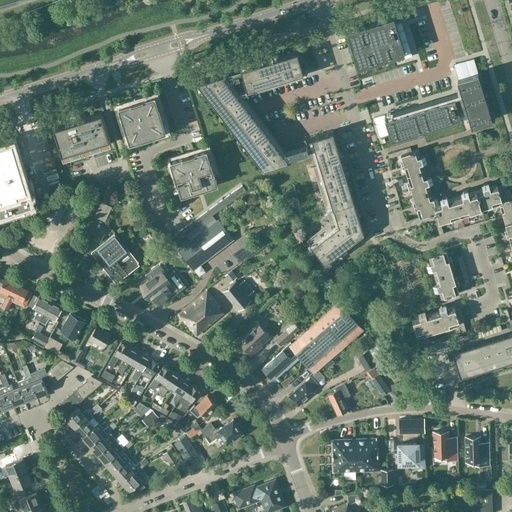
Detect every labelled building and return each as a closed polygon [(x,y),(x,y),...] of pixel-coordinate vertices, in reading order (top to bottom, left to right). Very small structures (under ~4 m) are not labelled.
[(396,22),(394,15),(347,29),(358,66),(392,55),(394,61),(412,55),(404,29),(398,30),(396,22)] [(249,91),(262,87),(276,82),(290,78),(304,74),(304,75),(305,74),(302,65),(297,50),(283,55),(269,59),(255,63),(241,67),(232,70),(233,71),(236,77),(243,75),(248,92),(249,91)] [(474,58),(453,64),(458,78),(460,86),(472,125),(492,119),(478,72),(474,58)] [(288,159),(279,148),(270,135),(260,123),(251,111),(242,99),(241,98),(232,86),(222,73),(203,78),(204,80),(207,92),(207,93),(208,94),(209,94),(208,94),(213,92),(217,104),(216,105),(217,107),(218,106),(222,104),(226,117),(225,117),(227,119),(227,118),(232,117),(236,129),(235,129),(236,131),(237,130),(241,129),(245,141),(244,142),(245,143),(246,143),(246,142),(251,141),(254,153),(254,154),(255,155),(260,153),(264,166),(263,166),(264,167),(291,159),(291,158),(288,159)] [(443,76),(448,87),(452,85),(447,74),(443,76)] [(166,130),(161,112),(155,95),(119,106),(130,141),(166,130)] [(447,98),(386,117),(385,113),(373,117),(380,136),(391,133),(392,137),(453,118),(461,116),(455,96),(447,98)] [(80,115),(77,116),(73,117),(74,120),(54,126),(62,153),(70,150),(72,154),(95,147),(102,145),(101,141),(110,138),(102,111),(81,118),(80,115)] [(334,255),(344,248),(364,232),(357,210),(353,197),(349,183),(345,170),(341,157),(339,149),(337,143),(333,130),(310,137),(314,150),(318,164),(313,166),(317,178),(321,192),(325,205),(329,219),(330,221),(326,225),(316,232),(307,239),(325,263),(334,255)] [(0,212),(13,208),(13,207),(16,206),(16,207),(32,203),(13,140),(0,144),(0,212)] [(307,144),(285,150),(289,156),(309,150),(307,144)] [(403,164),(407,174),(424,169),(422,162),(424,161),(425,158),(425,157),(425,156),(423,155),(420,156),(418,148),(411,150),(408,151),(405,152),(401,153),(400,153),(400,154),(403,164)] [(217,184),(206,149),(193,153),(184,156),(171,160),(176,177),(182,195),(195,191),(204,188),(217,184)] [(410,185),(413,195),(431,190),(428,183),(430,182),(432,179),(431,178),(431,177),(428,176),(426,176),(424,169),(407,174),(410,185)] [(491,204),(498,202),(501,200),(501,197),(500,194),(499,191),(498,188),(497,185),(496,183),(489,186),(488,184),(486,183),(485,183),(483,183),(482,186),(483,187),(475,190),(481,207),(491,204)] [(293,207),(296,205),(300,202),(294,184),(282,193),(293,207)] [(462,194),(454,196),(460,214),(470,210),(481,207),(475,190),(468,192),(467,190),(465,189),(464,189),(463,190),(461,192),(462,194)] [(428,213),(436,210),(434,202),(438,201),(437,199),(437,198),(435,197),(433,197),(431,190),(413,195),(416,206),(419,216),(420,215),(423,214),(428,213)] [(439,220),(449,217),(460,214),(454,196),(447,198),(447,196),(444,195),(443,196),(442,196),(441,198),(441,200),(438,201),(434,202),(436,210),(438,215),(439,219),(439,220)] [(511,197),(508,198),(501,200),(498,202),(501,212),(505,223),(511,220),(511,197)] [(94,215),(105,220),(112,206),(101,200),(94,215)] [(57,223),(65,207),(54,201),(46,217),(57,223)] [(194,268),(233,238),(218,218),(178,249),(184,256),(194,268)] [(90,251),(108,273),(115,283),(139,264),(114,232),(90,251)] [(432,268),(434,275),(451,270),(448,260),(445,250),(428,255),(430,262),(428,263),(427,265),(427,266),(427,268),(429,269),(432,268)] [(149,279),(142,284),(153,299),(156,296),(160,302),(171,294),(179,288),(168,274),(160,263),(145,274),(149,279)] [(454,281),(451,270),(434,275),(437,283),(434,284),(433,286),(433,287),(433,288),(436,290),(438,289),(440,296),(457,291),(454,281)] [(0,294),(6,297),(4,301),(10,304),(12,300),(12,299),(9,298),(11,294),(17,282),(13,281),(5,277),(4,279),(0,277),(0,294)] [(239,310),(251,300),(236,280),(223,290),(239,310)] [(11,294),(9,298),(12,299),(12,300),(25,307),(33,290),(28,288),(28,287),(17,282),(11,294)] [(177,312),(178,314),(196,335),(223,312),(218,306),(220,305),(206,288),(177,312)] [(29,305),(38,310),(44,313),(51,300),(40,294),(38,297),(34,294),(29,305)] [(270,303),(275,309),(280,305),(275,299),(270,303)] [(44,313),(50,316),(55,319),(62,306),(51,300),(44,313)] [(339,301),(290,344),(314,371),(363,328),(339,301)] [(439,310),(432,312),(437,329),(447,326),(458,322),(457,319),(456,316),(455,313),(454,310),(453,305),(445,308),(445,306),(442,304),(441,305),(440,305),(438,307),(439,310)] [(34,317),(40,321),(44,313),(38,310),(34,317)] [(437,329),(432,312),(424,314),(423,311),(422,310),(420,311),(419,311),(419,312),(418,313),(419,316),(411,318),(417,335),(427,332),(437,329)] [(71,311),(60,329),(75,338),(86,320),(71,311)] [(44,313),(40,321),(45,324),(50,316),(44,313)] [(250,353),(270,336),(258,322),(238,340),(250,353)] [(294,323),(286,330),(291,336),(299,328),(294,323)] [(104,346),(111,334),(96,326),(88,340),(93,343),(94,341),(104,346)] [(44,345),(48,337),(36,330),(32,338),(44,345)] [(281,345),(291,336),(286,330),(276,339),(281,345)] [(511,335),(453,353),(460,375),(511,358),(511,335)] [(50,336),(44,346),(57,353),(63,343),(50,336)] [(119,355),(124,357),(130,346),(121,340),(107,366),(111,368),(113,365),(114,366),(119,355)] [(7,342),(8,349),(11,348),(12,351),(18,349),(15,341),(7,342)] [(369,349),(357,355),(365,370),(385,359),(381,353),(383,352),(377,344),(370,348),(371,350),(370,351),(369,349)] [(130,346),(124,357),(117,370),(122,373),(129,360),(133,363),(140,351),(130,346)] [(78,362),(84,351),(78,348),(72,358),(78,362)] [(263,367),(271,376),(282,366),(281,365),(290,357),(283,350),(274,357),(263,367)] [(137,379),(143,368),(149,356),(140,351),(133,363),(138,365),(131,376),(137,379)] [(149,356),(143,368),(148,371),(144,378),(149,380),(159,362),(149,356)] [(330,357),(322,364),(327,369),(334,362),(330,357)] [(62,360),(58,363),(65,372),(74,366),(62,360)] [(58,363),(53,367),(60,377),(65,372),(58,363)] [(161,379),(165,382),(172,371),(163,365),(149,386),(154,389),(161,379)] [(48,391),(47,387),(42,375),(47,371),(45,366),(30,372),(31,375),(29,376),(36,395),(47,391),(48,391)] [(53,367),(47,371),(55,381),(60,377),(53,367)] [(374,367),(366,371),(383,395),(390,390),(374,367)] [(18,381),(19,385),(25,400),(36,395),(29,376),(31,375),(29,369),(26,370),(24,371),(26,377),(18,381)] [(55,381),(47,371),(42,375),(50,385),(55,381)] [(170,385),(174,388),(182,377),(172,371),(165,382),(159,391),(164,395),(170,385)] [(92,375),(87,379),(94,389),(103,381),(92,375)] [(311,375),(288,395),(297,405),(319,386),(311,375)] [(182,377),(174,388),(178,391),(174,397),(179,400),(190,383),(182,377)] [(0,387),(0,400),(3,408),(14,404),(7,385),(9,384),(7,378),(4,379),(2,380),(4,386),(0,387)] [(87,379),(82,383),(90,392),(94,389),(87,379)] [(347,409),(343,399),(350,396),(346,388),(343,382),(336,386),(330,388),(332,392),(328,394),(337,414),(347,409)] [(392,390),(400,388),(398,382),(391,383),(392,390)] [(7,385),(14,404),(25,400),(19,385),(13,387),(12,383),(9,384),(7,385)] [(84,397),(90,392),(82,383),(77,387),(84,397)] [(199,389),(190,383),(179,400),(183,403),(180,408),(185,411),(199,389)] [(135,386),(132,392),(139,395),(144,386),(140,384),(139,388),(135,386)] [(77,387),(73,391),(80,400),(84,397),(77,387)] [(75,404),(80,400),(73,391),(68,395),(75,404)] [(190,408),(196,414),(200,409),(206,415),(217,403),(207,394),(197,405),(194,403),(190,408)] [(68,395),(63,399),(71,408),(75,404),(68,395)] [(66,412),(71,408),(63,399),(59,403),(66,412)] [(93,406),(97,410),(102,406),(98,402),(93,406)] [(150,405),(139,416),(146,423),(157,412),(150,405)] [(74,426),(86,415),(78,406),(66,417),(74,426)] [(92,414),(97,410),(93,406),(88,410),(92,414)] [(74,426),(82,435),(98,421),(90,412),(86,415),(74,426)] [(425,417),(398,418),(398,431),(425,431),(425,417)] [(227,441),(242,431),(233,418),(227,422),(226,421),(215,428),(211,422),(200,429),(210,442),(221,434),(227,441)] [(114,420),(109,424),(112,428),(117,424),(114,420)] [(98,421),(82,435),(90,444),(105,431),(102,427),(98,421)] [(112,428),(109,424),(104,428),(108,432),(112,428)] [(433,431),(433,455),(443,455),(443,459),(457,458),(457,436),(449,436),(449,430),(433,431)] [(107,433),(105,431),(90,444),(97,453),(115,438),(110,431),(107,433)] [(179,439),(175,442),(187,461),(199,454),(186,435),(179,439)] [(489,464),(489,441),(481,441),(481,435),(465,436),(466,461),(475,460),(475,464),(489,464)] [(355,438),(356,470),(379,469),(378,447),(376,447),(376,437),(355,438)] [(122,445),(115,438),(97,453),(105,462),(121,449),(121,448),(120,447),(122,445)] [(356,470),(355,438),(332,438),(333,471),(333,470),(356,470)] [(421,461),(420,439),(397,440),(398,462),(421,461)] [(171,465),(180,459),(172,447),(163,453),(171,465)] [(105,462),(113,471),(129,458),(121,449),(105,462)] [(6,477),(10,476),(28,469),(23,457),(13,461),(11,456),(0,459),(0,466),(0,467),(5,465),(8,471),(4,472),(6,477)] [(121,480),(133,470),(137,467),(129,458),(113,471),(121,480)] [(381,468),(381,480),(382,484),(393,483),(393,468),(381,468)] [(9,490),(11,495),(25,490),(23,484),(33,480),(28,469),(10,476),(14,488),(9,490)] [(133,470),(121,480),(129,490),(141,479),(133,470)] [(246,502),(261,495),(267,510),(284,504),(274,480),(258,486),(258,487),(255,488),(254,485),(234,493),(239,506),(247,503),(246,502)] [(480,488),(481,502),(480,511),(492,511),(492,488),(480,488)] [(17,511),(19,511),(42,503),(37,491),(27,495),(25,490),(11,495),(17,511)] [(347,503),(347,505),(355,501),(359,504),(363,504),(366,500),(366,496),(362,492),(358,493),(357,493),(347,494),(348,501),(346,502),(346,504),(347,503)] [(212,511),(212,510),(208,511),(201,511),(195,496),(183,501),(186,508),(181,510),(181,511),(212,511)] [(480,511),(481,502),(472,502),(472,511),(480,511)] [(45,511),(42,503),(19,511),(45,511)] [(349,510),(347,505),(347,503),(346,504),(326,511),(351,511),(351,509),(349,510)]
